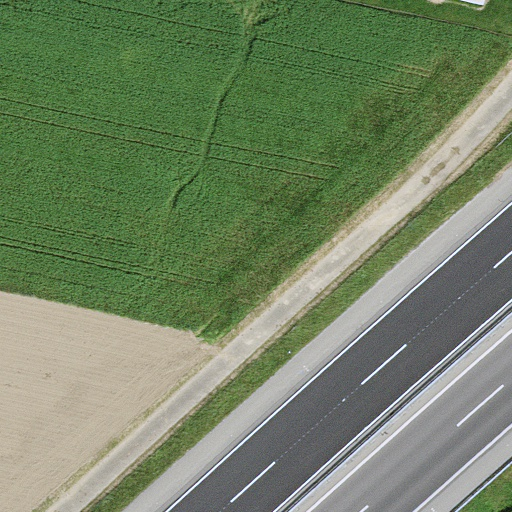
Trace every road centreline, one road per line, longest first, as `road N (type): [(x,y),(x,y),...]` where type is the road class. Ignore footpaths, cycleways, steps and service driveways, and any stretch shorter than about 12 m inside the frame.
road 1 (track): [(511,90),(472,138),(59,511)]
road 2 (motorway): [(511,250),(218,511)]
road 3 (motorway): [(361,511),(511,376)]
